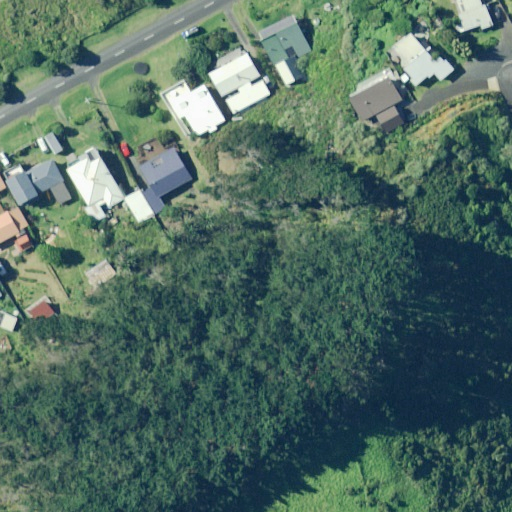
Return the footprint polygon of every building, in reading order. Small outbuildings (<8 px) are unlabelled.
[(487,3),(484,5),(482,0),(459,0),(464,13),(461,14),(464,22),(458,24),(461,32),(482,24),(484,29),(495,25),(487,3)] [(511,0),(499,0),(511,22),(511,0)] [(294,55),(296,54),(298,57),(311,50),(292,14),(259,31),(263,39),(260,40),(273,65),(275,65),(294,55)] [(427,40),(422,43),(413,32),(399,44),(413,62),(405,68),(413,78),(412,80),(417,86),(429,75),(430,77),(436,73),(442,80),(456,69),(447,59),(445,60),(442,57),(437,61),(429,51),(433,47),(427,40)] [(269,93),(261,80),(251,86),(248,81),(259,75),(247,52),(208,74),(221,96),(237,88),(239,92),(225,99),(233,113),(269,93)] [(294,55),(275,65),(285,85),(305,75),(294,55)] [(203,85),(190,92),(183,80),(160,94),(185,136),(190,133),(180,118),(184,115),(197,136),(208,129),(210,133),(217,128),(215,125),(224,119),(203,85)] [(402,95),(392,83),(360,111),(370,123),(402,95)] [(413,100),(408,92),(398,99),(404,107),(413,100)] [(52,132),(45,136),(55,154),(62,149),(52,132)] [(108,207),(123,199),(93,146),(85,151),(85,153),(78,157),(80,162),(66,169),(87,206),(82,209),(90,224),(104,216),(98,206),(105,202),(108,207)] [(190,178),(173,147),(137,167),(149,187),(155,198),(158,196),(190,178)] [(24,171),(5,181),(18,205),(37,195),(36,193),(49,187),(58,205),(71,198),(62,181),(64,180),(52,158),(25,172),(24,171)] [(149,187),(140,192),(153,214),(165,207),(158,196),(155,198),(149,187)] [(139,189),(123,199),(137,223),(153,214),(140,192),(139,189)] [(8,213),(7,211),(0,214),(0,241),(0,242),(5,251),(17,244),(12,236),(15,234),(16,237),(19,236),(18,233),(19,232),(17,230),(27,225),(18,207),(8,213)] [(33,245),(27,233),(15,238),(22,251),(33,245)] [(114,275),(105,260),(83,273),(93,288),(114,275)]
